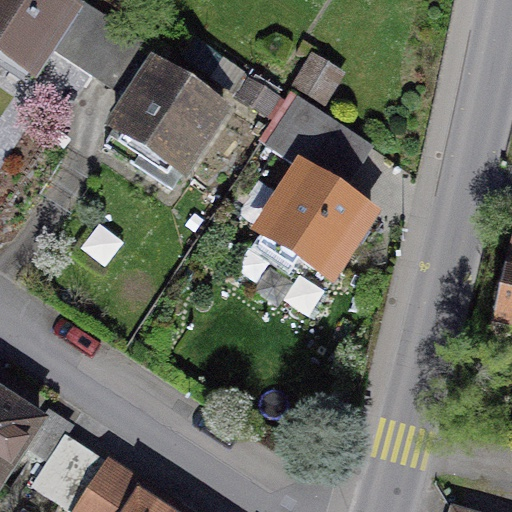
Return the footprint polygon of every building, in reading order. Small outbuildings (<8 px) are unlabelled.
[(0,0),(0,57),(31,79),(51,50),(89,75),(121,28),(78,0),(74,0),(72,3),(66,0),(0,0)] [(160,64),(165,57),(121,28),(89,75),(126,100),(106,130),(184,182),(231,112),(160,64)] [(259,144),(293,166),(251,232),(333,284),(375,218),(341,197),(372,147),(290,95),(259,144)] [(511,245),(491,325),(511,329),(511,245)] [(0,489),(37,431),(0,407),(0,489)] [(172,511),(104,471),(78,511),(172,511)] [(505,511),(446,494),(440,511),(505,511)]
